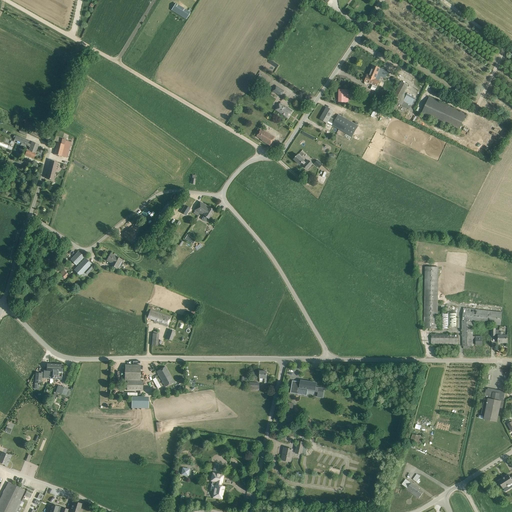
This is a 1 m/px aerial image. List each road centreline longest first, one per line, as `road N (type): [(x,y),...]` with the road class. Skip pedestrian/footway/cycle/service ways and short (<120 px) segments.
road 1 (unclassified): [(281,359),(67,356),(2,307)]
road 2 (unclassified): [(220,195),(250,160),(280,156),(380,0)]
road 3 (unclassified): [(27,216),(88,247),(164,189),(220,195)]
road 4 (unclassified): [(328,358),(273,260),(220,195)]
road 5 (unclassified): [(511,361),(328,358)]
road 6 (track): [(263,158),(258,146),(116,60)]
road 7 (unclassified): [(251,511),(281,359)]
road 8 (track): [(116,60),(6,0)]
road 9 (unclassified): [(112,511),(0,467)]
